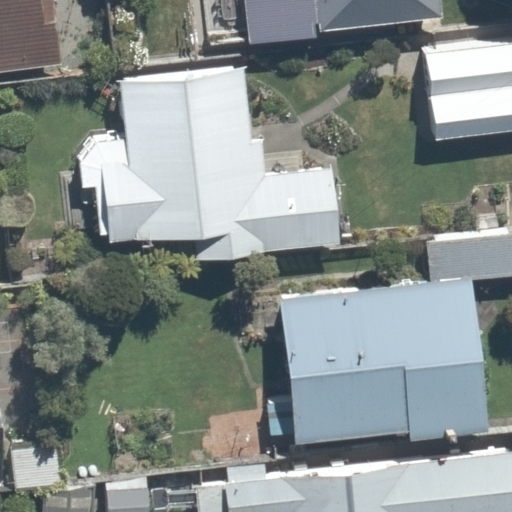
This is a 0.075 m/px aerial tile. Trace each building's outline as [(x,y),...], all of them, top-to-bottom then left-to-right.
[(56,0),(0,0),(0,61),(64,53),(56,0)] [(445,0),(243,0),(248,32),(447,5),(445,0)] [(511,27),(417,39),(428,128),(511,118),(511,27)] [(93,130),(108,227),(204,212),(211,258),(352,235),(332,108),(249,121),(237,46),(106,66),(116,127),(93,130)] [(511,369),(508,338),(479,341),(471,272),(511,267),(511,219),(417,231),(421,269),(276,286),(291,417),(404,404),(407,427),(511,415),(511,369)] [(0,381),(0,475),(11,474),(0,381)] [(195,470),(200,511),(511,511),(511,424),(511,425),(195,470)]
